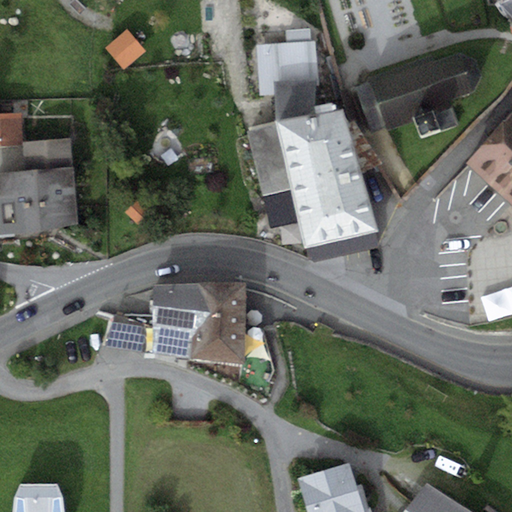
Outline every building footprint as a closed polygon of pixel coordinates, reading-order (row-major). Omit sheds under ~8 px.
[(278,83),(313,80),(310,45),(263,49),(265,86),(278,85),(278,83)] [(370,79),(388,128),(415,118),(422,137),(458,124),(448,99),(474,89),(480,75),(475,61),(461,54),(436,63),(434,56),(370,79)] [(294,186),(306,244),(376,230),(368,198),(366,198),(358,171),(381,162),(355,122),(347,126),(341,105),(332,107),(332,103),(326,105),(325,97),(313,99),(313,80),(278,83),(278,85),(279,124),(294,186)] [(19,115),(0,115),(0,143),(21,142),(19,115)] [(511,115),(470,162),(511,200),(511,115)] [(294,186),(279,124),(250,131),(265,192),(294,186)] [(30,174),(0,175),(0,229),(0,230),(42,227),(42,221),(74,219),(69,159),(63,142),(27,145),(30,174)] [(148,220),(138,205),(127,213),(137,227),(148,220)] [(159,326),(156,352),(242,360),(243,336),(243,312),(244,287),(245,283),(235,283),(156,285),(155,325),(159,326)] [(155,325),(115,314),(107,343),(156,352),(159,326),(155,325)] [(319,321),(313,332),(329,340),(333,332),(335,329),(319,321)] [(365,511),(365,509),(366,508),(363,498),(357,500),(347,467),(304,481),(312,511),(365,511)] [(57,482),(20,483),(15,494),(13,511),(64,511),(64,497),(57,482)] [(467,511),(429,487),(411,511),(467,511)]
